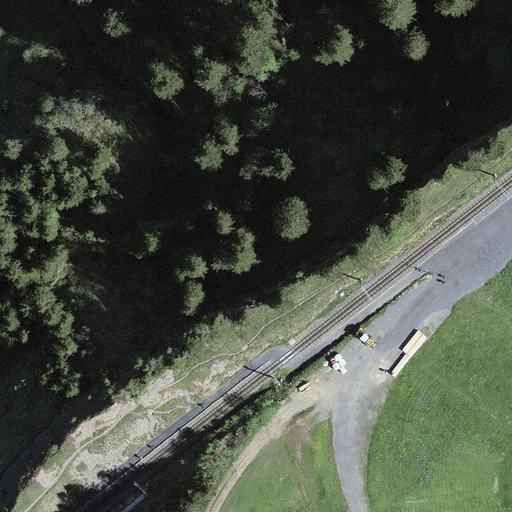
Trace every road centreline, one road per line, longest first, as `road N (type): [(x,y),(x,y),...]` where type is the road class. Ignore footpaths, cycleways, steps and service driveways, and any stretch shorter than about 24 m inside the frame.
road 1 (track): [(482,232),(342,389)]
road 2 (track): [(342,389),(287,415),(242,462),(213,511)]
road 3 (track): [(342,389),(341,451),(358,511)]
